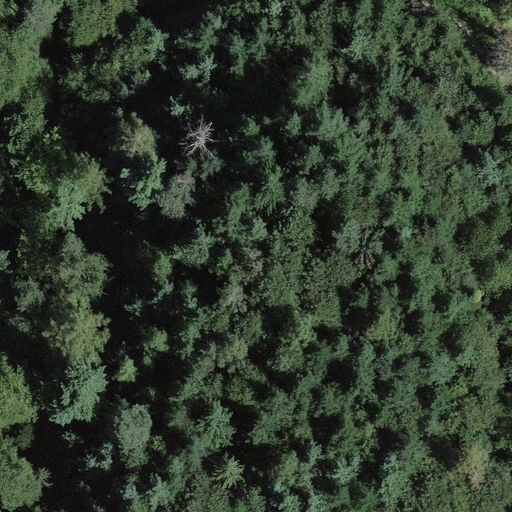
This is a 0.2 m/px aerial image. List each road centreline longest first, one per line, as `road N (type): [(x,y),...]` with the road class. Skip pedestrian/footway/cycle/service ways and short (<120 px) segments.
road 1 (track): [(0,136),(72,73),(169,19),(254,0)]
road 2 (track): [(401,0),(449,20),(511,95)]
